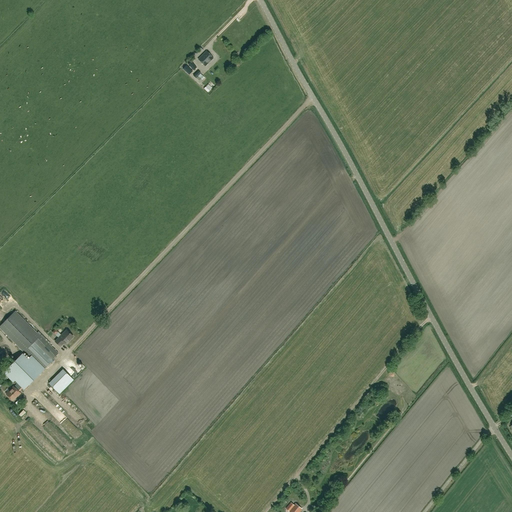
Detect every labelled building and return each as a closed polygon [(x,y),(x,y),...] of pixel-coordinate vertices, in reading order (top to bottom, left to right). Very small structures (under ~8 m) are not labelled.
[(205,66),(214,58),(207,51),(198,59),(205,66)] [(193,70),(197,67),(192,61),(188,64),(193,70)] [(189,75),(193,71),(187,65),(183,69),(189,75)] [(15,311),(0,326),(0,327),(24,352),(5,371),(15,381),(18,383),(22,388),(24,389),(44,369),(53,360),(52,359),(55,356),(58,353),(41,335),(40,336),(15,311)] [(73,336),(67,330),(55,341),(60,346),(64,343),(66,344),(73,336)] [(74,378),(63,366),(49,380),(60,391),(74,378)] [(13,387),(6,395),(12,401),(17,395),(18,395),(19,394),(19,393),(20,393),(19,392),(22,388),(18,383),(14,387),(13,387)] [(289,511),(299,511),(302,509),(295,503),(289,511)]
